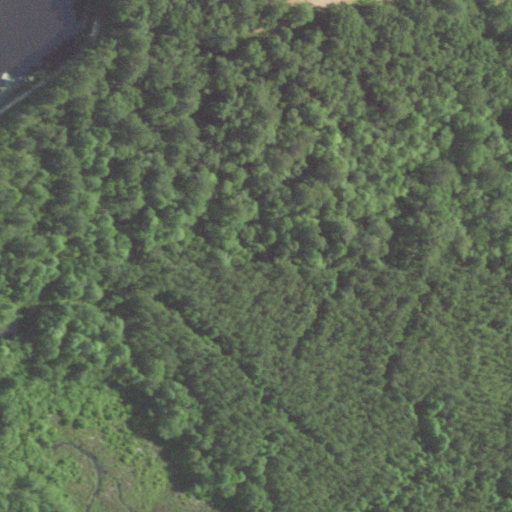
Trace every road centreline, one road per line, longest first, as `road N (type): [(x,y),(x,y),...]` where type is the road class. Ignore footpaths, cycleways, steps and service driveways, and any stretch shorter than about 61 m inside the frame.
road 1 (residential): [(511,477),(435,426),(308,366)]
road 2 (residential): [(82,427),(179,511)]
